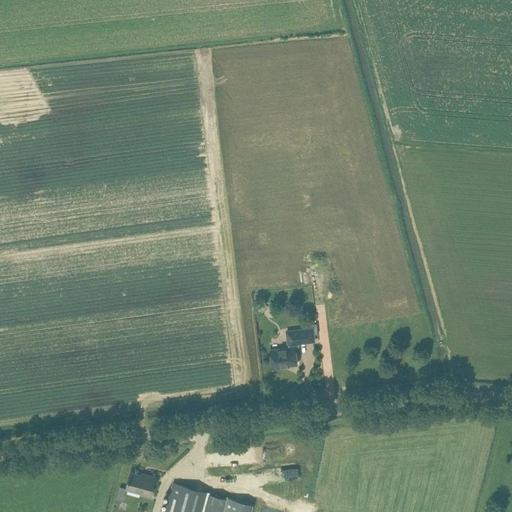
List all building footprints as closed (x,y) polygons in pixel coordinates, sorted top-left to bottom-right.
[(290,149),(252,153),(268,293),(309,288),(297,181),(273,184),(272,173),(292,171),(290,149)] [(308,171),(325,325),(403,316),(402,306),(404,305),(393,205),(345,211),(349,250),(342,250),(333,168),(308,171)] [(262,303),(256,308),(261,314),(267,308),(262,303)] [(314,341),(314,334),(318,334),(317,323),(309,324),(310,328),(285,331),(287,345),(289,345),(289,347),(270,349),(273,368),(284,367),(284,365),(297,363),(295,341),(298,341),(299,343),(314,341)] [(146,476),(131,472),(126,488),(150,495),(155,477),(147,475),(146,476)] [(221,511),(226,497),(214,494),(214,493),(173,482),(165,511),(221,511)] [(226,496),(226,497),(221,511),(250,511),(253,504),(226,496)]
